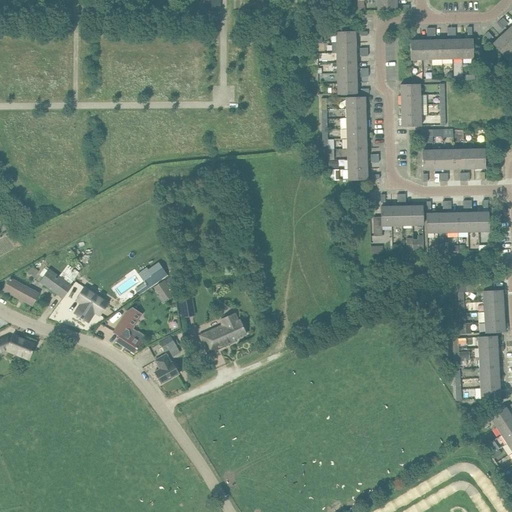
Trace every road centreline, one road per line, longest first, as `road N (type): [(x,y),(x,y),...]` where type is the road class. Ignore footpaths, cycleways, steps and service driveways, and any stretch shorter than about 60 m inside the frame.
road 1 (residential): [(509,191),(420,190),(395,182),(380,19),(419,18)]
road 2 (unclassified): [(161,407),(109,353),(0,309)]
road 3 (residential): [(161,407),(291,349)]
road 4 (unclassified): [(229,511),(161,407)]
